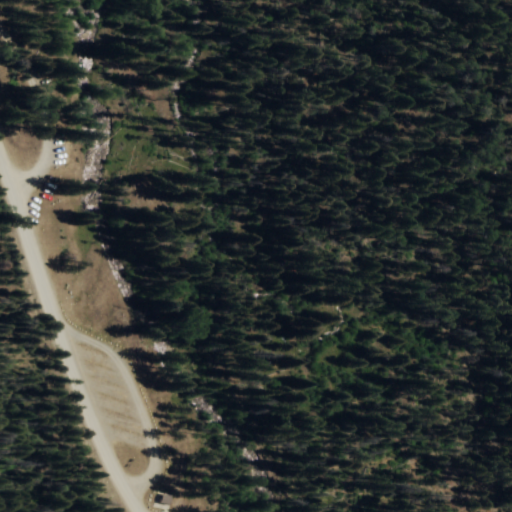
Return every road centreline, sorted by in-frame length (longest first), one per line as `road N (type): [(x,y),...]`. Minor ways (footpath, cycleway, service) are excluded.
road 1 (residential): [(139,511),(103,454),(0,148)]
road 2 (residential): [(0,29),(24,66),(47,131),(45,158),(16,192)]
